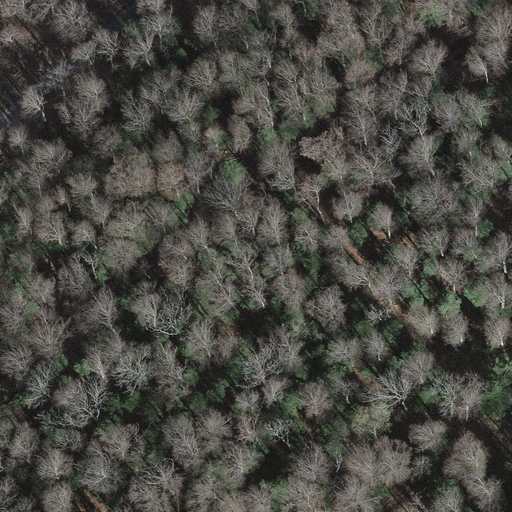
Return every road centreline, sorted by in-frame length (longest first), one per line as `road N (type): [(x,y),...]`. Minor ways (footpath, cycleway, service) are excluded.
road 1 (track): [(0,365),(511,15)]
road 2 (track): [(147,0),(0,128)]
